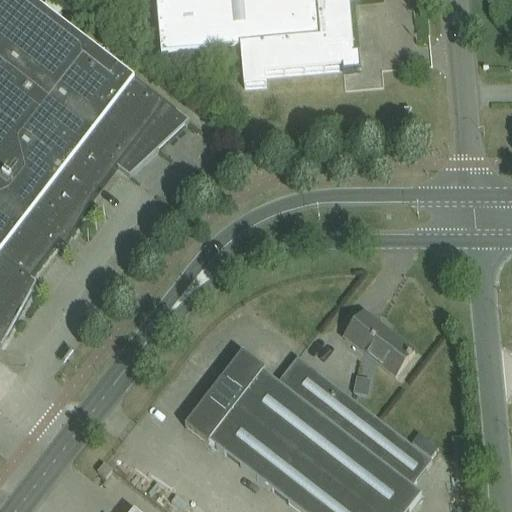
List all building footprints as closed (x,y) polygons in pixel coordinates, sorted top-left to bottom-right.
[(118,70),(116,68),(28,0),(0,0),(0,348),(1,349),(36,285),(31,281),(67,235),(72,239),(92,202),(116,171),(128,180),(188,124),(127,77),(119,88),(109,81),(118,70)] [(155,0),(160,58),(240,51),(244,91),(265,89),(265,79),(343,73),(343,76),(352,75),(357,69),(357,60),(353,60),(348,2),(358,1),(358,0),(155,0)] [(119,88),(127,77),(118,70),(109,81),(119,88)] [(414,355),(376,325),(363,316),(344,341),(394,380),(414,355)] [(411,490),(431,465),(298,362),(278,387),(263,376),(265,373),(242,356),(184,430),(207,448),(209,446),(294,511),(409,511),(421,498),(411,490)] [(104,466),(99,472),(97,474),(106,481),(112,473),(104,466)]
